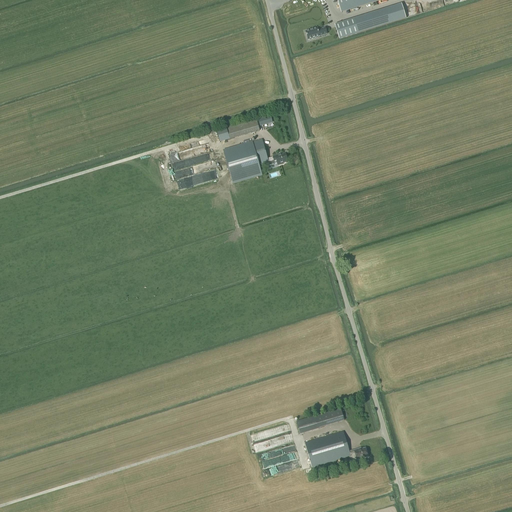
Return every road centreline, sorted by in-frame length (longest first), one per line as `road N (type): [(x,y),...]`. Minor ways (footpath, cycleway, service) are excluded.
road 1 (unclassified): [(407,511),(267,0)]
road 2 (track): [(357,439),(343,427),(297,440),(290,417),(0,506)]
road 3 (track): [(211,134),(0,198)]
